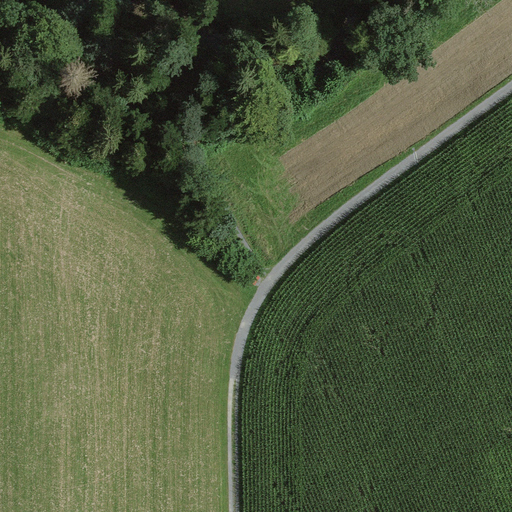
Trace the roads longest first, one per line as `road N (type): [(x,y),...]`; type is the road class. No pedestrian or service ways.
road 1 (track): [(272,277),(511,87)]
road 2 (track): [(234,511),(237,359),(253,306),(272,277)]
